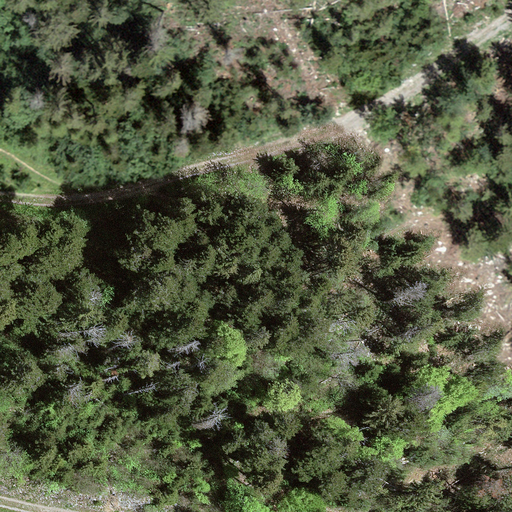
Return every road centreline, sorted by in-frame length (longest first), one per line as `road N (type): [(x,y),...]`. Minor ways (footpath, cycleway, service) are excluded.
road 1 (track): [(511,17),(398,101),(261,145)]
road 2 (track): [(261,145),(72,187)]
